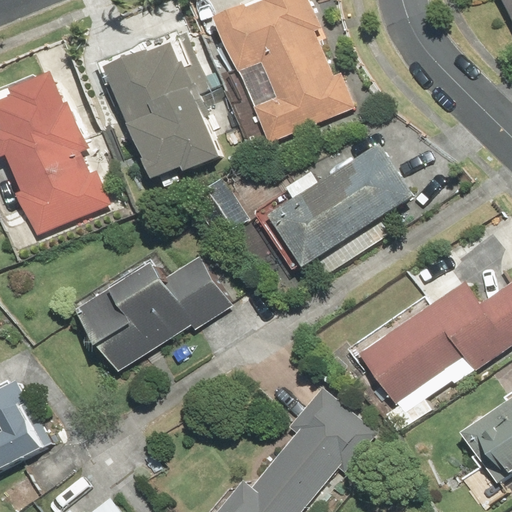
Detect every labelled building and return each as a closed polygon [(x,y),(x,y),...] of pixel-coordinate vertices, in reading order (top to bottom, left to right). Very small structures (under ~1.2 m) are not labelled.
[(312,0),(266,0),(220,21),(274,144),(359,106),(312,0)] [(111,69),(158,186),(227,158),(180,41),(111,69)] [(0,146),(44,240),(117,206),(54,73),(0,98),(0,116),(6,130),(0,132),(0,146)] [(388,145),(274,217),(306,267),(420,196),(388,145)] [(160,264),(81,312),(120,376),(235,307),(205,258),(169,280),(160,264)] [(471,284),(364,355),(406,417),(511,346),(511,288),(485,306),(471,284)] [(0,476),(55,444),(20,384),(0,394),(0,476)] [(222,511),(304,511),(343,467),(351,474),(382,437),(326,390),(294,428),(301,434),(256,487),(249,481),(222,511)] [(511,402),(466,433),(503,489),(511,483),(511,402)] [(74,511),(72,509),(68,511),(122,511),(112,498),(94,511),(74,511)]
